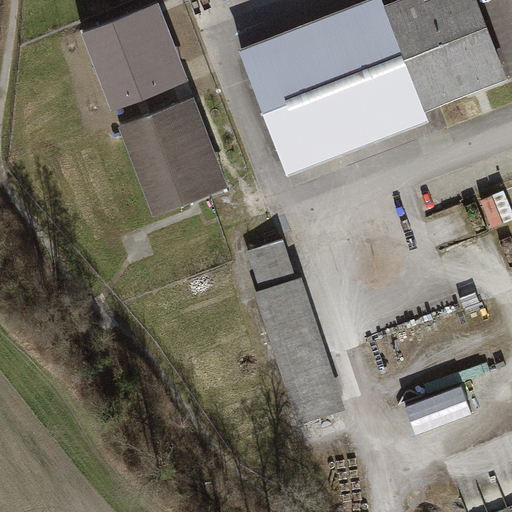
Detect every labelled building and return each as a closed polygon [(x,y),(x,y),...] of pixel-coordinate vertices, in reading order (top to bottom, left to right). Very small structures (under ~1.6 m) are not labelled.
[(474,0),(403,0),(245,61),(282,159),(503,75),(474,0)] [(172,40),(157,5),(80,37),(111,113),(189,81),(172,40)] [(192,96),(179,101),(213,188),(226,183),(192,96)] [(179,101),(120,124),(154,211),(213,188),(179,101)] [(339,402),(283,238),(261,245),(277,292),(264,296),(304,414),(339,402)] [(277,292),(261,245),(248,249),(264,296),(277,292)]
